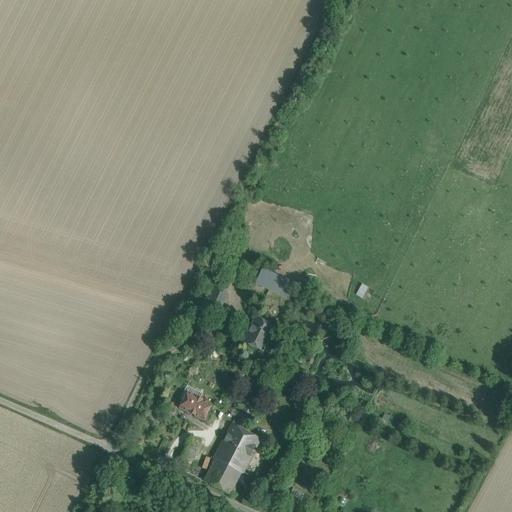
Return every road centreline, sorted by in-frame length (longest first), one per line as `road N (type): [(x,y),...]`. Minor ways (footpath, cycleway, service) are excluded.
road 1 (track): [(0,399),(256,511)]
road 2 (track): [(109,447),(163,354),(216,331)]
